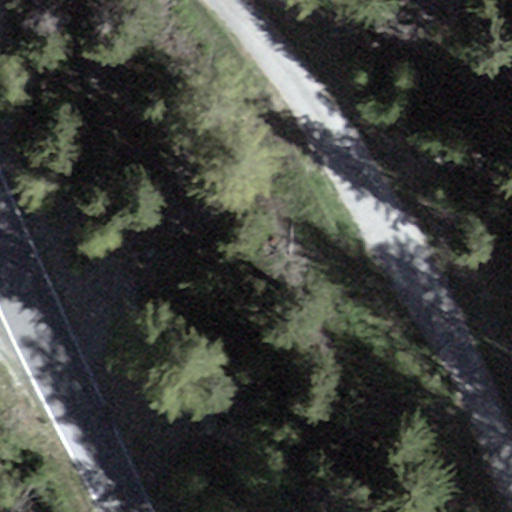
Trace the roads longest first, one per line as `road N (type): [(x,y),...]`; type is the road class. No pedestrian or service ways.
road 1 (track): [(511,469),(468,367),(352,163),(227,0)]
road 2 (tertiary): [(125,511),(0,232)]
